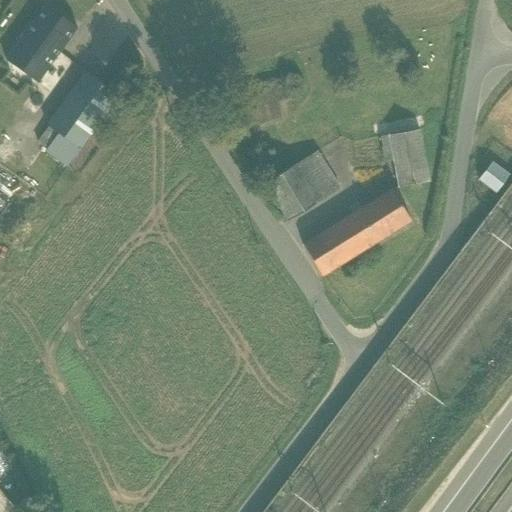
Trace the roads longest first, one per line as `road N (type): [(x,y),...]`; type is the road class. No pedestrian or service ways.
road 1 (unclassified): [(114,0),(358,363)]
road 2 (unclassified): [(511,58),(488,71),(474,94),(453,235),(358,363)]
road 3 (unclassified): [(358,363),(246,511)]
